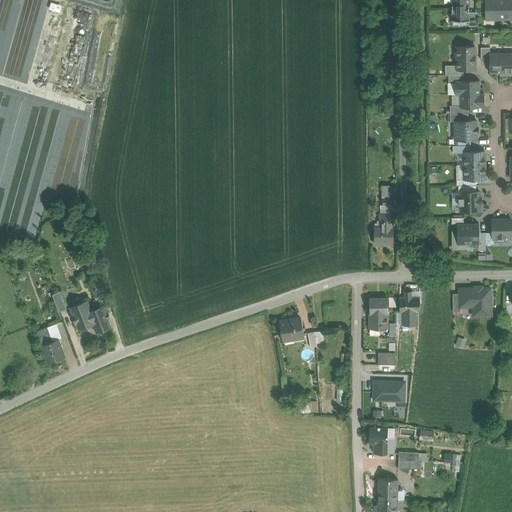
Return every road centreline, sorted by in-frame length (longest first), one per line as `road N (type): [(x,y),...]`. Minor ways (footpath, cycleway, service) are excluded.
road 1 (residential): [(359,277),(124,352),(0,410)]
road 2 (residential): [(406,276),(403,0)]
road 3 (unclassified): [(359,277),(362,511)]
road 4 (residential): [(498,88),(497,205),(511,205)]
